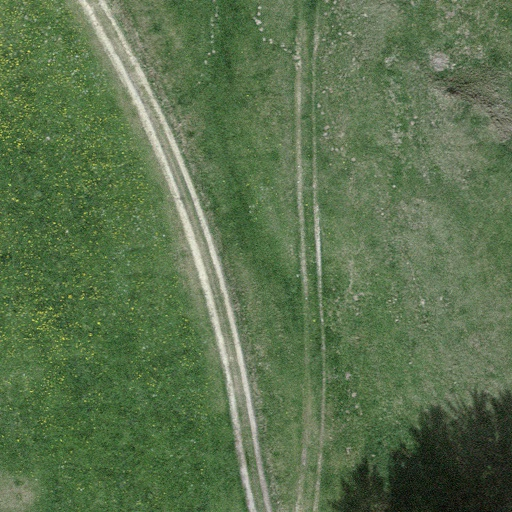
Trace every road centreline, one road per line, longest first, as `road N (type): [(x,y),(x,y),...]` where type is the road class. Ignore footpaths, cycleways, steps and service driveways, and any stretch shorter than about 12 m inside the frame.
road 1 (track): [(259,511),(211,261),(89,0)]
road 2 (track): [(297,511),(308,385),(293,158),(303,0)]
